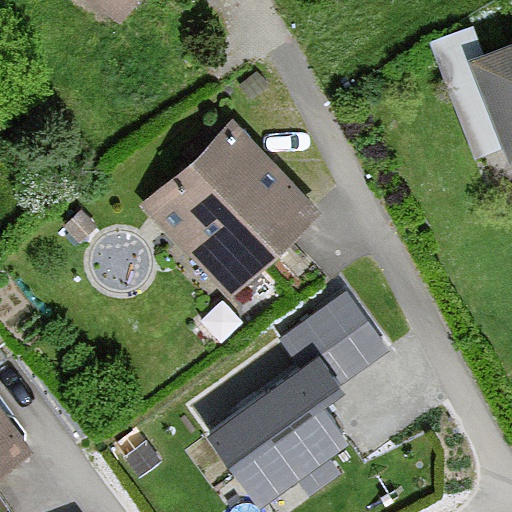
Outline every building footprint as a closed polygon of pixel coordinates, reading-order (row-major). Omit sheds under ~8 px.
[(63,0),(110,36),(134,0),(63,0)] [(511,45),(470,60),(504,159),(511,156),(511,45)] [(314,209),(226,119),(137,206),(225,296),(314,209)] [(305,358),(214,424),(260,488),(344,427),(317,390),(385,341),(347,289),(287,333),(305,358)] [(0,470),(22,453),(0,421),(0,470)]
